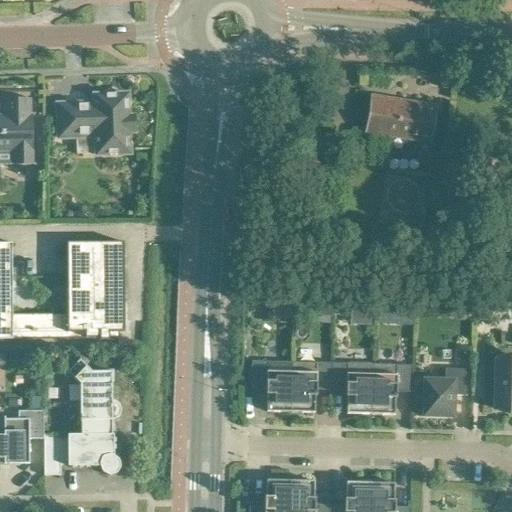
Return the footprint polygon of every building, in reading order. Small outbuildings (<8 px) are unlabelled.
[(96,156),(130,154),(129,132),(135,132),(134,117),(128,117),(128,94),(94,96),(94,103),(57,105),(58,139),(95,137),(96,156)] [(370,96),(364,133),(431,144),(437,106),(370,96)] [(4,116),(0,115),(0,151),(13,152),(13,165),(33,165),(32,115),(30,115),(30,99),(4,99),(4,116)] [(298,182),(327,185),(329,163),(318,162),(321,131),(303,130),(298,182)] [(124,332),(123,243),(72,243),(73,297),(67,297),(68,314),(12,315),(12,257),(3,257),(3,244),(0,244),(0,339),(100,339),(100,333),(124,332)] [(377,311),(376,324),(411,326),(412,312),(377,311)] [(60,435),(43,436),(43,440),(44,476),(60,476),(60,459),(68,459),(68,466),(68,467),(100,467),(101,472),(103,474),(108,476),(110,476),(115,475),(117,474),(119,469),(120,467),(119,462),(118,460),(113,457),(113,435),(112,435),(112,421),(113,421),(117,419),(119,417),(120,413),(121,410),(119,405),(117,403),(113,401),(111,401),(111,372),(92,373),(80,360),(67,373),(80,386),(80,423),(80,435),(67,435),(67,438),(60,438),(60,435)] [(511,360),(494,360),(494,367),(484,366),(484,382),(483,407),(493,407),(493,409),(511,410),(511,360)] [(290,413),(291,373),(292,362),(251,361),(250,389),(266,389),(266,395),(267,395),(266,412),(290,413)] [(315,391),(331,391),(332,363),(292,362),(291,373),(290,413),(314,414),(315,396),(315,391)] [(370,415),(372,364),(332,363),(331,391),(346,392),(346,397),(347,397),(346,415),(370,415)] [(412,365),(372,364),(370,415),(394,416),(395,398),(395,393),(412,393),(412,365)] [(423,417),(453,418),(454,396),(467,396),(468,370),(444,369),(444,381),(424,381),(423,417)] [(0,459),(4,459),(4,465),(29,464),(29,440),(43,440),(43,436),(43,412),(18,412),(18,420),(5,420),(5,417),(4,417),(4,436),(0,435),(0,459)] [(289,511),(290,482),(266,481),(265,498),(265,504),(249,503),(248,511),(289,511)] [(314,482),(290,482),(289,511),(329,511),(329,506),(314,505),(314,500),(313,500),(314,482)] [(369,511),(370,484),(346,483),(345,501),(345,506),(329,506),(329,511),(369,511)] [(394,484),(370,484),(369,511),(409,511),(410,508),(394,507),(394,502),(393,502),(394,484)]
